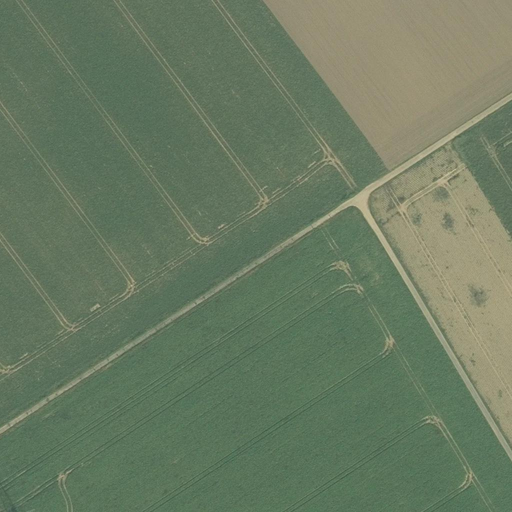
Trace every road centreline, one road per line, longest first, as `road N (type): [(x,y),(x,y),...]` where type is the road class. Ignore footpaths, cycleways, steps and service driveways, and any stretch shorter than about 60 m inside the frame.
road 1 (track): [(357,198),(0,432)]
road 2 (track): [(357,198),(511,459)]
road 3 (track): [(511,96),(357,198)]
